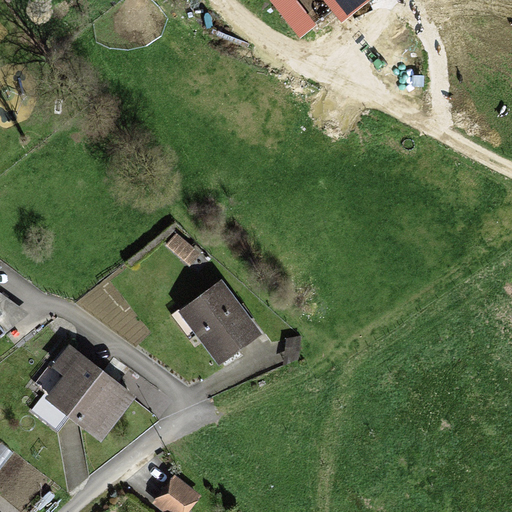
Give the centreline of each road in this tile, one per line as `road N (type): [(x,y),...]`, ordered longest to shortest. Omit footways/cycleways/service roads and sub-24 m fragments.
road 1 (track): [(511,240),(351,343),(210,415)]
road 2 (track): [(511,173),(258,42),(224,0)]
road 3 (residential): [(66,511),(110,470),(210,415)]
